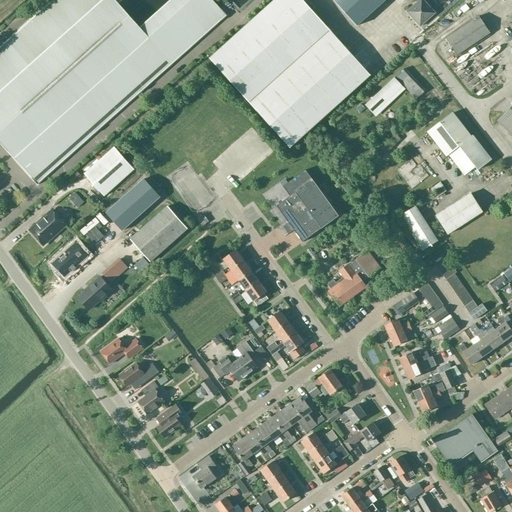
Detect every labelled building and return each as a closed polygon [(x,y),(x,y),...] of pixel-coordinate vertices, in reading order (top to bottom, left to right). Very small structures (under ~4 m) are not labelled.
[(122,0),(53,0),(16,33),(16,32),(9,38),(10,39),(0,47),(0,142),(32,178),(38,185),(43,180),(42,180),(94,133),(95,134),(101,128),(141,92),(142,92),(148,87),(147,86),(221,20),(222,21),(227,16),(221,9),(221,10),(212,0),(171,0),(140,28),(119,3),(122,0)] [(371,75),(330,31),(302,0),(275,0),(210,59),(290,148),(371,75)] [(333,0),(334,1),(357,26),(374,11),(386,0),(333,0)] [(423,0),(420,0),(407,12),(420,27),(435,14),(423,0)] [(479,16),(446,39),(457,55),(490,33),(479,16)] [(426,90),(405,68),(396,77),(417,100),(426,90)] [(394,79),(366,106),(374,114),(402,87),(394,79)] [(360,104),(355,108),(359,114),(365,110),(360,104)] [(511,106),(498,121),(511,135),(511,106)] [(478,171),(492,160),(473,135),(471,136),(453,112),(427,132),(447,157),(450,155),(465,174),(475,167),(478,171)] [(415,150),(421,147),(412,130),(400,136),(405,146),(412,143),(415,150)] [(134,170),(114,147),(84,174),(104,196),(134,170)] [(420,165),(415,167),(412,161),(398,168),(408,188),(427,179),(420,165)] [(181,200),(201,194),(192,164),(172,171),(181,200)] [(339,216),(305,170),(289,182),(283,187),(290,196),(276,206),(291,226),(302,242),(339,216)] [(77,172),(71,178),(75,182),(81,176),(77,172)] [(436,199),(446,193),(440,181),(429,187),(436,199)] [(75,193),(69,198),(78,208),(84,202),(75,193)] [(471,193),(436,216),(448,234),(483,212),(471,193)] [(167,206),(130,239),(150,262),(187,229),(167,206)] [(422,251),(438,241),(416,206),(400,216),(422,251)] [(422,208),(423,214),(433,212),(432,206),(422,208)] [(43,246),(65,225),(52,211),(29,231),(43,246)] [(402,236),(395,241),(406,256),(413,251),(402,236)] [(76,250),(58,264),(68,277),(86,262),(76,250)] [(224,259),(231,270),(244,261),(236,250),(224,259)] [(328,285),(331,289),(329,291),(340,306),(366,287),(362,281),(381,268),(368,251),(348,265),(340,271),(344,277),(338,281),(338,282),(336,283),(334,280),(328,285)] [(121,260),(104,276),(111,283),(128,268),(121,260)] [(383,262),(389,270),(392,268),(387,260),(383,262)] [(231,270),(239,280),(251,271),(244,261),(231,270)] [(446,279),(454,274),(456,272),(452,266),(442,274),(446,279)] [(223,271),(215,276),(217,280),(225,274),(223,271)] [(239,280),(246,290),(259,281),(251,271),(239,280)] [(228,278),(225,274),(217,280),(220,284),(228,278)] [(446,279),(449,284),(457,278),(454,274),(446,279)] [(78,298),(89,310),(100,300),(100,301),(112,290),(100,277),(88,288),(89,289),(78,298)] [(209,292),(198,278),(190,284),(201,299),(209,292)] [(449,284),(452,288),(461,283),(457,278),(449,284)] [(259,281),(246,290),(254,301),(258,306),(268,299),(266,297),(264,294),(266,292),(259,281)] [(419,289),(422,294),(430,288),(427,283),(419,289)] [(452,288),(455,293),(464,287),(461,283),(452,288)] [(455,293),(458,297),(467,292),(464,287),(455,293)] [(382,293),(386,298),(392,293),(389,288),(382,293)] [(422,294),(425,298),(434,292),(430,288),(422,294)] [(230,297),(232,300),(240,295),(238,291),(230,297)] [(425,298),(428,302),(437,296),(434,292),(425,298)] [(458,297),(461,302),(470,296),(467,292),(458,297)] [(401,303),(395,306),(401,314),(406,311),(419,302),(414,294),(401,303)] [(244,299),(240,295),(232,300),(236,305),(244,299)] [(428,302),(432,307),(440,301),(437,296),(428,302)] [(473,300),(470,296),(461,302),(465,306),(473,300)] [(183,309),(174,297),(166,303),(174,315),(183,309)] [(465,306),(470,314),(478,308),(473,300),(465,306)] [(432,307),(435,311),(443,305),(440,301),(432,307)] [(227,318),(217,305),(209,311),(218,324),(227,318)] [(470,314),(474,320),(487,311),(482,305),(478,308),(470,314)] [(431,315),(435,322),(448,313),(443,307),(431,315)] [(268,321),(275,331),(288,322),(281,311),(268,321)] [(511,322),(507,315),(503,318),(506,322),(511,330),(511,329),(511,322)] [(451,318),(432,331),(435,336),(440,332),(445,339),(459,329),(455,322),(451,318)] [(501,325),(495,330),(504,342),(511,335),(511,330),(506,322),(503,318),(498,321),(501,325)] [(385,325),(389,336),(410,326),(409,322),(401,326),(398,319),(385,325)] [(275,331),(283,341),(296,332),(288,322),(275,331)] [(201,337),(191,323),(184,328),(193,342),(201,337)] [(262,325),(255,330),(257,334),(265,329),(262,325)] [(389,336),(394,347),(408,341),(405,334),(412,331),(410,326),(389,336)] [(415,335),(421,343),(428,337),(422,329),(415,335)] [(177,336),(173,330),(165,336),(169,342),(177,336)] [(486,330),(482,333),(493,349),(504,342),(495,330),(489,334),(486,330)] [(286,346),(290,352),(288,353),(293,360),(305,352),(300,345),(303,343),(296,332),(283,341),(283,342),(277,346),(269,351),(273,356),(286,346)] [(230,333),(224,338),(228,343),(234,339),(230,333)] [(480,340),(474,345),(483,357),(493,349),(482,333),(477,336),(480,340)] [(119,339),(101,351),(110,364),(125,353),(130,359),(143,349),(136,339),(125,347),(119,339)] [(237,348),(242,356),(237,360),(248,374),(258,367),(250,357),(255,353),(246,342),(237,348)] [(267,348),(269,351),(277,346),(275,342),(267,348)] [(467,349),(464,345),(460,348),(463,352),(463,353),(472,365),(483,357),(474,345),(467,349)] [(399,358),(404,369),(430,357),(427,351),(417,355),(418,356),(415,357),(413,352),(399,358)] [(232,352),(226,356),(217,363),(218,364),(213,368),(221,378),(230,371),(238,382),(248,374),(237,360),(232,352)] [(430,357),(404,369),(409,380),(423,374),(422,372),(436,365),(432,356),(430,357)] [(208,377),(194,359),(190,362),(203,381),(208,377)] [(210,360),(205,362),(208,369),(214,366),(210,360)] [(136,362),(119,375),(127,387),(140,377),(144,383),(159,372),(152,363),(142,370),(136,362)] [(264,375),(268,372),(262,365),(259,368),(264,375)] [(312,398),(314,396),(321,392),(317,386),(323,382),(331,394),(342,386),(330,370),(319,378),(305,388),(312,398)] [(446,371),(440,374),(447,389),(456,385),(449,370),(446,371)] [(164,401),(155,389),(158,387),(154,381),(144,388),(149,394),(138,402),(147,414),(164,401)] [(414,391),(419,402),(440,392),(440,393),(445,390),(442,383),(429,388),(428,385),(414,391)] [(450,395),(452,394),(453,400),(463,399),(465,392),(454,393),(456,392),(454,387),(457,386),(456,385),(447,389),(450,395)] [(511,391),(509,388),(497,396),(507,411),(511,407),(511,391)] [(442,397),(440,393),(440,392),(419,402),(424,413),(438,407),(434,400),(442,397)] [(291,403),(310,429),(311,429),(317,425),(312,419),(310,420),(307,415),(312,411),(301,396),(291,403)] [(497,396),(486,405),(495,419),(507,411),(497,396)] [(291,403),(281,410),(292,425),(298,421),(303,428),(306,432),(311,429),(310,429),(291,403)] [(326,416),(327,418),(331,423),(340,417),(343,422),(349,417),(354,423),(365,415),(357,404),(342,415),(337,408),(326,416)] [(167,419),(157,427),(165,438),(182,426),(177,418),(183,414),(176,405),(163,414),(167,419)] [(281,410),(272,417),(288,439),(292,436),(287,429),(292,425),(281,410)] [(428,440),(431,444),(434,442),(449,463),(471,447),(481,463),(498,451),(472,414),(434,441),(432,437),(428,440)] [(272,417),(262,424),(273,440),(279,436),(284,443),(288,439),(272,417)] [(353,445),(364,437),(368,442),(381,433),(373,422),(344,442),(350,451),(355,447),(353,445)] [(262,424),(252,432),(271,457),(275,455),(272,451),(273,451),(267,444),(273,440),(262,424)] [(324,435),(327,439),(335,434),(332,430),(324,435)] [(252,432),(243,439),(254,454),(259,450),(264,457),(268,454),(271,458),(271,457),(252,432)] [(301,442),(309,452),(322,443),(314,432),(301,442)] [(196,434),(182,440),(187,450),(201,444),(196,434)] [(335,434),(327,439),(330,443),(337,438),(335,434)] [(248,458),(254,454),(243,439),(233,446),(249,468),(253,465),(248,458)] [(309,452),(316,463),(329,453),(322,443),(309,452)] [(342,445),(335,450),(330,454),(329,453),(316,463),(324,473),(337,464),(349,455),(342,445)] [(391,463),(399,476),(399,475),(404,482),(409,479),(405,472),(410,468),(402,455),(391,463)] [(502,455),(494,460),(497,465),(505,461),(502,455)] [(202,470),(193,476),(202,489),(216,478),(212,472),(218,468),(209,456),(198,464),(202,470)] [(243,461),(238,465),(246,476),(251,472),(243,461)] [(261,470),(268,481),(281,472),(274,461),(261,470)] [(381,482),(389,476),(382,466),(374,471),(381,482)] [(511,471),(509,468),(501,472),(505,478),(503,479),(506,483),(511,493),(511,471)] [(487,470),(475,477),(480,486),(492,479),(487,470)] [(268,481),(276,491),(289,482),(281,472),(268,481)] [(254,475),(246,481),(249,485),(257,479),(254,475)] [(395,485),(389,476),(381,482),(387,491),(395,485)] [(352,487),(342,495),(349,505),(360,498),(360,497),(356,493),(366,486),(362,480),(352,487)] [(276,491),(283,502),(296,493),(289,482),(276,491)] [(374,496),(382,491),(378,484),(370,488),(374,496)] [(481,499),(488,511),(489,511),(502,505),(493,491),(492,492),(489,486),(479,492),(483,498),(481,499)] [(417,497),(411,488),(405,492),(411,501),(417,497)] [(230,494),(233,498),(239,494),(236,490),(230,494)] [(364,503),(373,496),(369,490),(360,497),(360,498),(364,503)] [(259,498),(261,502),(269,496),(266,493),(259,498)] [(427,495),(420,499),(417,501),(423,511),(435,511),(436,511),(427,495)] [(269,496),(261,502),(264,506),(272,500),(269,496)] [(216,505),(220,511),(227,511),(234,508),(226,497),(216,505)] [(349,505),(354,511),(360,511),(367,508),(364,503),(360,498),(349,505)] [(402,499),(395,505),(399,509),(406,504),(402,499)] [(406,505),(410,511),(418,505),(415,499),(406,505)] [(367,508),(360,511),(378,511),(373,503),(367,508)]
